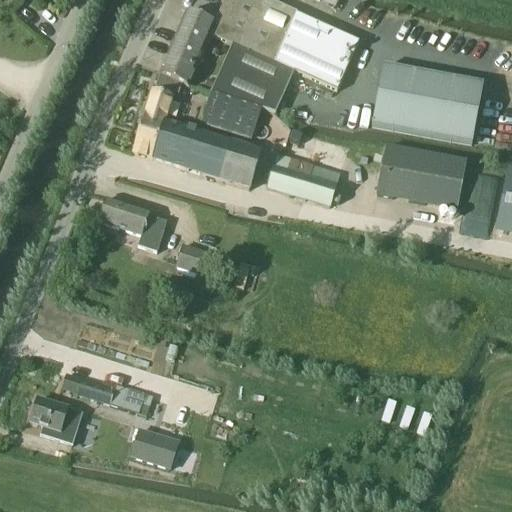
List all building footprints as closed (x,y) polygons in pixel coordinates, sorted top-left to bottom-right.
[(258,119),(260,119),(262,113),(275,116),(293,75),(336,94),(358,46),(296,17),(258,0),(226,0),(213,28),(189,17),(162,78),(186,89),(189,91),(211,39),(231,48),(210,97),(208,102),(258,119)] [(307,0),(334,12),(338,0),(307,0)] [(471,150),(482,88),(384,69),(372,131),(471,150)] [(132,157),(152,163),(165,123),(172,101),(152,95),(132,157)] [(250,144),(260,119),(258,119),(208,102),(199,128),(250,144)] [(165,123),(152,163),(248,194),(261,155),(231,144),(165,123)] [(384,151),(375,199),(455,215),(464,166),(384,151)] [(276,158),(273,170),(267,193),(329,211),(336,188),(339,178),(276,158)] [(511,232),(511,175),(505,174),(494,229),(511,232)] [(147,220),(105,205),(98,226),(140,240),(137,250),(155,256),(165,226),(147,220)] [(175,272),(198,278),(204,256),(181,250),(175,272)] [(159,403),(115,390),(115,389),(101,385),(99,389),(79,383),(74,399),(109,409),(145,420),(147,411),(156,414),(159,403)] [(39,439),(49,442),(59,409),(37,402),(29,427),(42,431),(39,439)] [(49,442),(71,449),(71,450),(82,417),(59,409),(49,442)] [(138,435),(130,462),(169,474),(177,447),(138,435)] [(265,488),(269,469),(225,460),(221,478),(265,488)]
